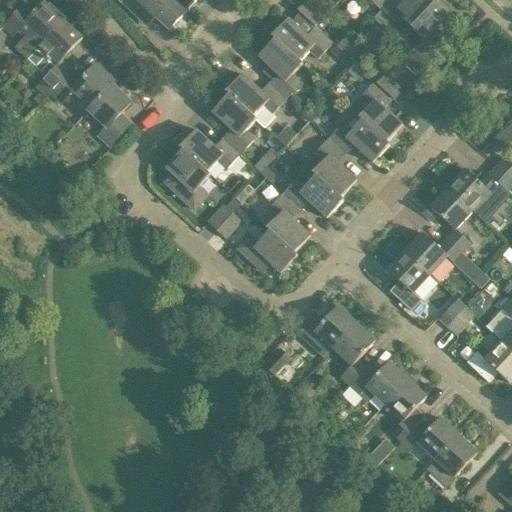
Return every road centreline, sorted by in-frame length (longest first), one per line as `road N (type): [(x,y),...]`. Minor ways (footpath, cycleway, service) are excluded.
road 1 (residential): [(338,265),(299,306),(272,311),(140,196),(131,166),(175,113),(178,95),(165,82)]
road 2 (residential): [(511,62),(466,85),(448,130),(369,216),(338,265)]
road 3 (residential): [(511,415),(499,412),(338,265)]
road 4 (residential): [(165,82),(221,27),(266,0)]
